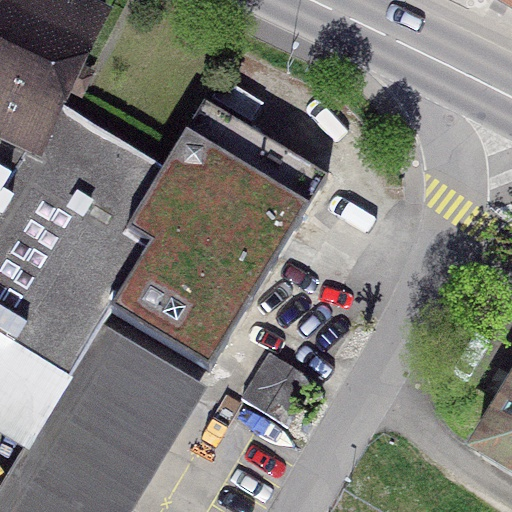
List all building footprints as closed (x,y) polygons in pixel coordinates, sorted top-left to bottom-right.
[(0,0),(0,347),(64,387),(97,333),(106,317),(145,255),(121,240),(161,175),(57,112),(98,26),(43,0),(0,0)] [(121,240),(145,255),(106,317),(203,376),(293,228),(173,155),(161,175),(121,240)] [(0,511),(120,511),(194,391),(97,333),(64,387),(0,492),(0,511)] [(237,403),(283,432),(311,387),(265,358),(237,403)] [(511,387),(471,456),(511,481),(511,387)]
